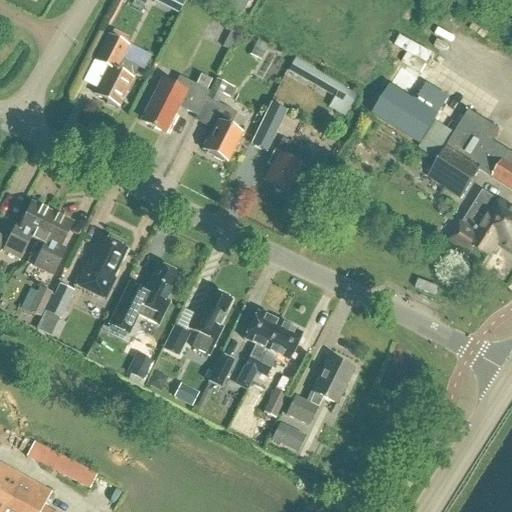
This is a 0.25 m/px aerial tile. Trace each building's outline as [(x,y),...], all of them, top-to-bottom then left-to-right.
[(100,0),(97,6),(111,14),(116,4),(109,0),(100,0)] [(149,0),(179,15),(185,2),(181,0),(149,0)] [(229,33),(222,48),(229,51),(239,30),(228,24),(225,31),(229,33)] [(128,47),(109,37),(106,36),(92,63),(107,71),(94,97),(107,104),(106,107),(114,111),(116,108),(118,109),(125,94),(128,95),(133,86),(130,85),(137,70),(121,62),(128,47)] [(409,54),(424,64),(429,56),(400,38),(395,46),(409,54)] [(409,94),(427,65),(424,64),(409,54),(391,83),(409,94)] [(235,59),(223,79),(232,84),(244,64),(235,59)] [(352,96),(373,107),(392,69),(371,59),(352,96)] [(158,62),(155,70),(180,79),(183,70),(158,62)] [(200,76),(195,86),(206,92),(211,82),(200,76)] [(195,118),(208,93),(182,79),(177,89),(163,82),(156,96),(141,123),(165,137),(166,136),(168,137),(177,122),(174,120),(180,110),(195,118)] [(222,95),(230,99),(235,89),(216,80),(208,97),(218,103),(222,95)] [(391,91),(373,119),(420,149),(438,122),(391,91)] [(226,165),(235,148),(238,147),(240,142),(239,139),(240,136),(228,130),(235,116),(220,108),(207,135),(210,137),(202,152),(213,158),(211,160),(221,166),(223,163),(226,165)] [(282,113),(270,108),(251,148),(263,154),(282,113)] [(511,156),(492,144),(499,132),(469,113),(456,134),(438,162),(428,178),(461,201),(480,172),(511,192),(511,156)] [(438,162),(456,134),(438,123),(421,149),(421,150),(438,162)] [(298,166),(305,152),(283,141),(276,155),(274,154),(268,167),(271,169),(264,183),(274,188),(275,191),(280,194),(283,193),(286,194),(293,180),(296,179),(299,173),(298,170),(300,167),(298,166)] [(253,203),(264,172),(235,162),(224,193),(253,203)] [(511,211),(483,194),(463,227),(459,224),(448,241),(470,255),(474,248),(489,257),(497,244),(511,253),(511,211)] [(441,204),(437,209),(438,215),(444,219),(450,210),(441,204)] [(36,245),(51,215),(31,206),(19,227),(14,225),(0,251),(0,252),(17,261),(28,240),(36,245)] [(51,215),(36,245),(41,247),(30,269),(48,278),(63,251),(58,248),(70,225),(51,215)] [(125,252),(100,239),(85,269),(83,268),(75,285),(93,294),(104,299),(113,283),(110,281),(125,252)] [(145,292),(130,285),(108,329),(125,336),(134,317),(138,308),(162,319),(168,305),(165,303),(177,277),(157,267),(145,292)] [(3,270),(0,282),(24,287),(26,275),(3,270)] [(57,287),(45,313),(60,320),(73,294),(57,287)] [(27,312),(40,319),(51,297),(38,291),(27,312)] [(218,329),(231,302),(210,293),(197,320),(194,318),(187,331),(214,344),(221,330),(218,329)] [(265,353),(278,326),(267,321),(267,318),(262,315),(259,317),(256,315),(242,342),(254,347),(244,368),(255,373),(261,361),(265,353)] [(261,361),(255,373),(256,374),(250,387),(260,391),(276,358),(288,364),(301,337),(297,335),(296,332),(291,330),(289,331),(278,326),(265,353),(261,362),(261,361)] [(163,350),(176,357),(187,335),(174,328),(163,350)] [(208,383),(220,389),(233,363),(220,357),(208,383)] [(135,360),(127,375),(145,383),(153,368),(135,360)] [(336,407),(353,372),(327,360),(310,394),(311,394),(305,405),(294,399),(285,417),(308,429),(317,411),(316,410),(322,400),(336,407)] [(188,397),(198,369),(185,365),(175,392),(188,397)] [(161,414),(169,396),(148,386),(139,404),(161,414)] [(275,419),(288,394),(276,388),(263,413),(275,419)] [(241,395),(225,416),(236,425),(252,403),(241,395)] [(280,425),(272,441),(286,448),(294,431),(280,425)] [(96,476),(34,442),(25,458),(88,491),(96,476)] [(46,511),(42,510),(51,494),(0,466),(0,511),(46,511)]
